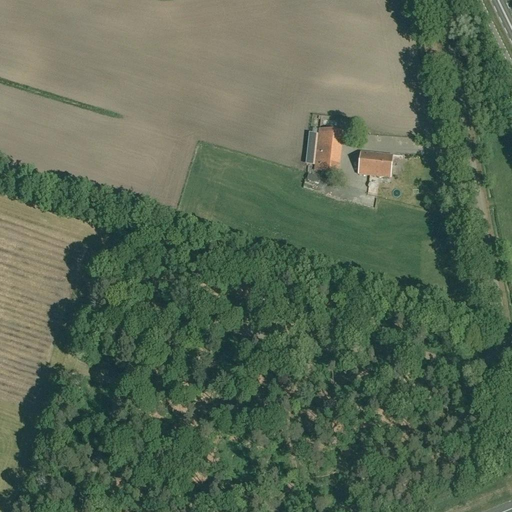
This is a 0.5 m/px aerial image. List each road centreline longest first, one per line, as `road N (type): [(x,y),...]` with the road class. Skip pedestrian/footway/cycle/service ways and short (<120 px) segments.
road 1 (unclassified): [(84,511),(149,353),(176,334),(391,354),(469,372),(508,352),(435,0)]
road 2 (unknown): [(465,131),(423,142),(364,139),(349,147),(349,165)]
